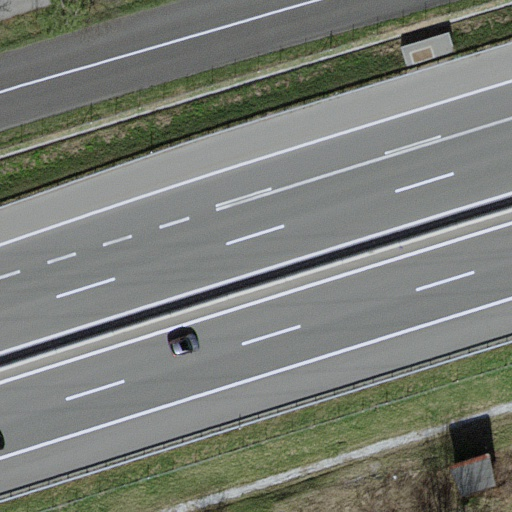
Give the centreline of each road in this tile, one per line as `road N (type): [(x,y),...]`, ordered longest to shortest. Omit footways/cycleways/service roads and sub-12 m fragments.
road 1 (motorway): [(0,422),(511,262)]
road 2 (motorway): [(511,155),(0,313)]
road 3 (unclassified): [(327,0),(0,95)]
